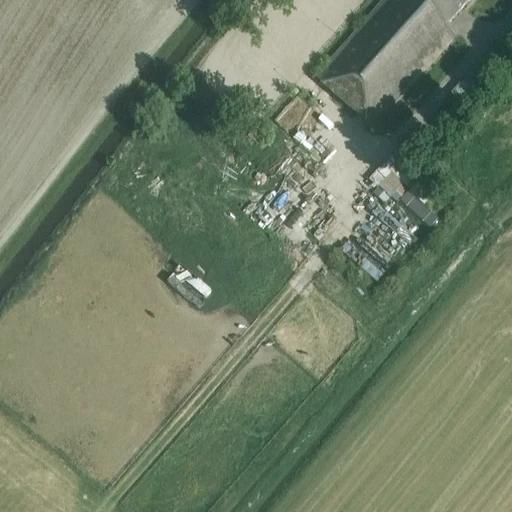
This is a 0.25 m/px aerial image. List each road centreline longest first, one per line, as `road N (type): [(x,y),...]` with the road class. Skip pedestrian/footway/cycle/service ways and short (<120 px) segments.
road 1 (track): [(112,499),(344,230),(357,145),(302,81)]
road 2 (track): [(192,0),(0,252)]
